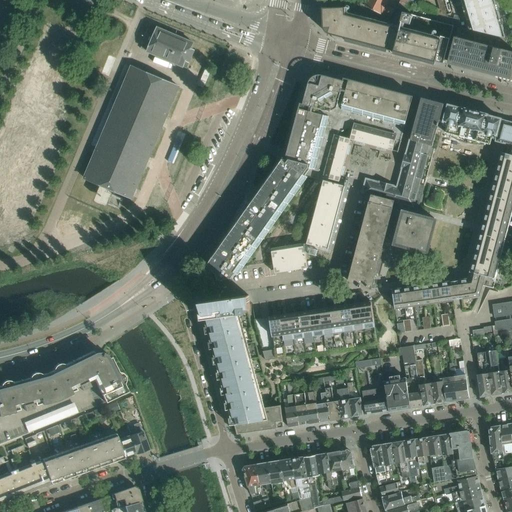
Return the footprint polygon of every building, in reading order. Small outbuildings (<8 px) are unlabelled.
[(366,0),(364,5),(382,15),(382,14),(390,18),(394,9),(386,5),(388,0),(366,0)] [(502,26),(494,0),(464,0),(473,30),(505,38),(502,26)] [(403,30),(404,23),(402,22),(400,25),(348,12),(348,7),(326,8),(322,8),(323,27),(323,28),(324,29),(324,30),(324,31),(325,32),(326,32),(326,33),(327,33),(328,33),(346,38),(345,41),(392,53),(399,29),(403,30)] [(448,61),(454,37),(455,37),(458,26),(403,12),(401,21),(402,22),(404,23),(403,30),(399,29),(392,53),(434,65),(435,62),(444,64),(445,60),(448,61)] [(193,41),(158,26),(156,32),(149,29),(143,42),(152,46),(150,51),(183,65),(187,66),(190,60),(194,49),(190,48),(193,41)] [(511,52),(504,50),(506,38),(505,38),(473,30),(458,26),(455,37),(454,37),(448,61),(448,63),(511,80),(511,52)] [(192,69),(192,70),(196,72),(197,71),(198,66),(205,49),(201,47),(192,69)] [(180,85),(132,66),(85,177),(133,197),(180,85)] [(345,94),(347,85),(349,80),(344,78),(343,81),(322,75),(319,75),(318,75),(317,75),(316,76),(315,76),(314,76),(313,77),(312,77),(312,78),(311,79),(310,80),(310,81),(309,83),(303,104),(300,103),(299,109),(338,119),(345,94)] [(400,142),(406,118),(412,96),(349,80),(347,85),(345,94),(338,119),(339,120),(338,125),(353,129),(395,140),(400,142)] [(432,148),(444,104),(421,98),(410,142),(432,148)] [(496,136),(501,119),(499,118),(447,104),(443,122),(448,123),(445,133),(451,134),(450,136),(451,137),(455,139),(459,141),(463,142),(467,143),(471,144),(475,145),(478,145),(480,145),(484,145),(485,143),(489,144),(490,144),(493,134),(496,136)] [(326,169),(338,125),(339,120),(338,119),(299,109),(286,158),(326,169)] [(511,121),(501,119),(496,136),(495,141),(508,145),(511,145),(511,121)] [(395,140),(353,129),(338,125),(326,169),(324,180),(326,181),(338,184),(339,184),(350,140),(392,151),(393,148),(395,140)] [(418,209),(427,175),(428,172),(434,149),(435,149),(432,148),(410,142),(406,154),(405,154),(402,167),(403,168),(402,168),(398,188),(393,187),(393,186),(383,183),(379,182),(379,183),(366,179),(363,193),(373,195),(393,201),(393,202),(398,203),(399,204),(418,209)] [(238,275),(308,177),(323,181),(324,180),(326,169),(286,158),(283,158),(206,266),(214,272),(215,273),(217,281),(233,278),(235,274),(238,275)] [(469,279),(468,282),(482,285),(493,288),(502,291),(511,251),(511,176),(497,173),(472,266),(469,279)] [(339,184),(338,184),(326,181),(324,180),(323,181),(307,244),(309,244),(311,245),(321,247),(328,249),(345,186),(339,184)] [(443,215),(450,191),(450,190),(435,186),(432,198),(427,197),(430,185),(428,185),(422,210),(443,215)] [(121,209),(126,197),(113,191),(108,203),(121,209)] [(374,274),(378,261),(380,261),(382,250),(381,250),(386,229),(388,230),(389,224),(387,224),(393,202),(393,201),(373,195),(371,203),(370,203),(349,282),(359,284),(358,286),(360,287),(361,284),(371,287),(374,274)] [(427,252),(435,220),(436,220),(403,211),(395,244),(427,252)] [(306,257),(306,253),(305,246),(304,246),(288,249),(290,260),(291,271),(308,268),(306,257)] [(291,271),(290,260),(288,249),(271,251),(275,273),(291,271)] [(479,296),(482,285),(493,288),(496,278),(495,278),(497,273),(472,266),(469,279),(453,281),(451,282),(453,300),(456,300),(479,296)] [(453,300),(451,282),(440,283),(443,302),(453,300)] [(443,302),(440,283),(431,285),(433,303),(443,302)] [(433,303),(431,285),(421,286),(424,304),(433,303)] [(424,304),(421,286),(412,287),(414,306),(424,304)] [(414,306),(412,287),(402,289),(405,307),(414,306)] [(405,307),(402,289),(392,290),(395,309),(405,307)] [(215,300),(200,302),(231,418),(233,417),(237,432),(237,434),(251,432),(252,432),(258,431),(270,429),(278,428),(278,427),(277,427),(276,422),(282,421),(282,422),(283,422),(281,405),(265,407),(261,408),(236,314),(247,313),(246,308),(250,308),(250,304),(248,295),(215,300)] [(375,326),(374,321),(371,301),(361,303),(351,304),(340,306),(330,307),(320,309),(310,310),(300,312),(289,313),(279,315),(269,316),(254,319),(263,351),(265,360),(377,343),(375,326)] [(511,303),(508,303),(494,306),(495,317),(511,314),(511,318),(496,321),(496,325),(497,331),(504,330),(505,332),(511,331),(511,303)] [(499,371),(496,350),(485,352),(492,395),(502,393),(499,371)] [(80,365),(87,381),(94,378),(97,384),(100,383),(104,393),(102,394),(106,402),(128,391),(124,384),(123,384),(117,372),(118,372),(111,357),(108,359),(107,358),(106,357),(105,356),(104,355),(102,354),(103,353),(102,352),(100,356),(94,354),(88,357),(86,354),(77,358),(79,362),(77,363),(79,366),(80,365)] [(492,395),(485,352),(477,353),(480,375),(477,375),(480,396),(479,396),(479,397),(492,395)] [(441,370),(442,370),(440,357),(433,358),(435,374),(437,373),(438,381),(431,382),(435,404),(447,402),(441,370)] [(19,389),(23,405),(25,410),(33,408),(32,402),(35,401),(37,406),(42,404),(58,400),(72,393),(70,388),(79,384),(81,390),(90,386),(87,381),(80,365),(79,366),(77,363),(79,362),(77,358),(65,364),(65,366),(53,372),(53,370),(47,373),(42,374),(42,376),(29,379),(29,378),(17,381),(18,385),(19,389)] [(511,379),(509,358),(498,359),(499,371),(502,393),(511,391),(511,379)] [(435,404),(431,382),(425,383),(424,376),(425,376),(422,359),(416,360),(418,376),(419,381),(420,391),(423,406),(435,404)] [(469,398),(466,376),(457,378),(455,367),(452,368),(457,400),(471,398),(471,397),(469,398)] [(451,374),(442,376),(447,402),(457,400),(452,368),(450,368),(451,374)] [(407,383),(406,378),(394,380),(384,381),(385,387),(389,411),(398,410),(410,408),(408,393),(409,393),(407,383)] [(0,415),(21,410),(19,405),(23,405),(19,389),(18,385),(17,381),(13,382),(13,384),(0,387),(0,385),(0,415)] [(423,406),(420,391),(419,381),(415,381),(414,382),(416,392),(409,393),(408,393),(410,408),(417,407),(423,406)] [(293,394),(294,394),(292,382),(287,383),(290,398),(284,399),(288,427),(298,425),(293,394)] [(319,422),(316,404),(314,385),(309,386),(310,392),(308,392),(310,404),(306,404),(305,404),(308,424),(319,422)] [(339,400),(334,401),(332,387),(325,388),(326,392),(325,392),(330,420),(342,418),(339,400)] [(389,411),(385,387),(362,391),(366,414),(389,411)] [(348,388),(337,390),(339,400),(342,418),(352,417),(350,399),(348,391),(348,390),(348,388)] [(330,420),(325,392),(321,393),(322,403),(316,404),(319,422),(330,420)] [(305,404),(306,404),(305,393),(294,394),(293,394),(298,425),(308,424),(305,404)] [(360,397),(350,399),(352,417),(363,415),(360,397)] [(119,410),(116,402),(105,406),(109,414),(119,410)] [(129,435),(136,454),(148,450),(139,423),(133,425),(135,430),(128,432),(129,435)] [(511,451),(511,439),(510,424),(499,426),(504,461),(507,461),(506,454),(506,452),(508,452),(511,451)] [(504,461),(499,426),(492,427),(489,431),(492,457),(495,468),(505,465),(504,461)] [(472,456),(470,433),(466,431),(450,434),(452,453),(442,455),(443,458),(443,461),(472,457),(472,456)] [(125,458),(118,439),(116,433),(91,442),(100,467),(125,458)] [(452,453),(450,434),(439,435),(442,455),(452,453)] [(136,454),(129,435),(118,439),(125,458),(136,454)] [(442,455),(439,435),(427,437),(429,455),(430,455),(437,460),(443,458),(442,455)] [(429,455),(427,437),(415,439),(419,463),(423,462),(423,464),(425,463),(424,456),(429,455)] [(419,464),(419,463),(415,439),(404,441),(409,477),(410,477),(411,483),(417,482),(416,476),(418,475),(418,469),(420,468),(419,464)] [(409,477),(404,441),(393,442),(396,463),(400,463),(403,478),(409,477)] [(100,467),(91,442),(67,451),(75,476),(100,467)] [(396,463),(393,442),(381,444),(387,473),(390,473),(392,481),(400,479),(399,474),(393,475),(391,464),(396,463)] [(387,473),(381,444),(373,445),(371,449),(377,475),(379,485),(392,481),(390,473),(387,473)] [(355,468),(351,452),(348,450),(341,451),(344,469),(343,469),(345,479),(342,480),(345,490),(360,487),(358,481),(350,482),(349,479),(347,479),(347,475),(356,474),(355,468)] [(75,476),(67,451),(42,459),(43,461),(42,461),(51,484),(75,476)] [(344,469),(341,451),(328,453),(332,478),(333,478),(337,478),(336,470),(343,469),(344,469)] [(333,478),(332,478),(328,453),(315,455),(319,475),(320,475),(319,474),(327,472),(329,488),(334,487),(333,478)] [(319,475),(315,455),(304,457),(307,477),(309,487),(310,490),(310,496),(311,497),(314,508),(318,507),(317,507),(324,505),(320,506),(315,476),(319,475)] [(307,477),(304,457),(292,458),(297,486),(299,486),(299,488),(309,487),(307,477)] [(476,473),(472,457),(443,461),(444,466),(446,480),(454,479),(454,478),(476,473)] [(28,493),(18,468),(18,469),(14,459),(14,458),(13,458),(10,459),(14,470),(12,471),(8,460),(5,462),(4,462),(5,463),(9,473),(17,498),(28,493)] [(297,486),(292,458),(280,460),(283,481),(284,481),(290,480),(292,487),(297,486)] [(283,481),(280,460),(268,462),(272,490),(273,490),(273,493),(286,491),(284,481),(283,481)] [(51,484),(42,461),(35,464),(34,462),(29,464),(40,489),(51,484)] [(272,490),(268,462),(254,464),(259,487),(261,487),(260,485),(266,484),(267,491),(272,490)] [(40,489),(29,464),(18,468),(28,493),(40,489)] [(259,487),(254,464),(246,466),(243,469),(251,493),(256,493),(257,495),(262,494),(261,487),(259,487)] [(446,480),(444,466),(432,468),(434,482),(446,480)] [(511,466),(496,469),(498,478),(511,476),(511,466)] [(17,498),(9,473),(0,475),(0,484),(6,502),(17,498)] [(480,487),(477,475),(457,479),(459,485),(444,489),(445,494),(453,492),(480,487)] [(511,476),(498,478),(499,482),(501,488),(511,486),(511,476)] [(398,488),(403,486),(401,481),(380,487),(382,497),(399,492),(398,488)] [(511,496),(511,486),(501,488),(504,498),(511,496)] [(141,501),(138,489),(133,487),(111,495),(112,499),(114,498),(117,508),(119,507),(141,501)] [(362,496),(360,487),(345,490),(342,491),(343,495),(323,500),(324,505),(330,504),(362,496)] [(483,496),(480,487),(453,492),(456,503),(483,496)] [(310,496),(310,490),(306,490),(304,494),(300,495),(301,499),(311,497),(310,496)] [(404,500),(401,491),(399,492),(382,497),(387,510),(420,499),(418,495),(411,497),(411,496),(404,498),(405,500),(404,500)] [(461,511),(485,506),(483,496),(456,503),(458,511),(461,511)] [(102,511),(109,510),(105,497),(99,499),(102,511)] [(270,502),(268,497),(253,501),(253,503),(254,503),(256,510),(255,510),(256,511),(271,507),(270,502)] [(314,508),(311,497),(301,499),(299,500),(302,511),(307,510),(309,510),(314,508)] [(102,511),(99,499),(86,503),(89,511),(102,511)] [(355,511),(366,509),(363,499),(346,503),(348,511),(355,511)] [(117,508),(112,509),(112,511),(142,511),(144,511),(141,501),(119,507),(119,508),(117,508)] [(89,511),(86,503),(75,507),(76,511),(89,511)] [(387,511),(408,511),(408,510),(418,507),(417,503),(387,511)]
